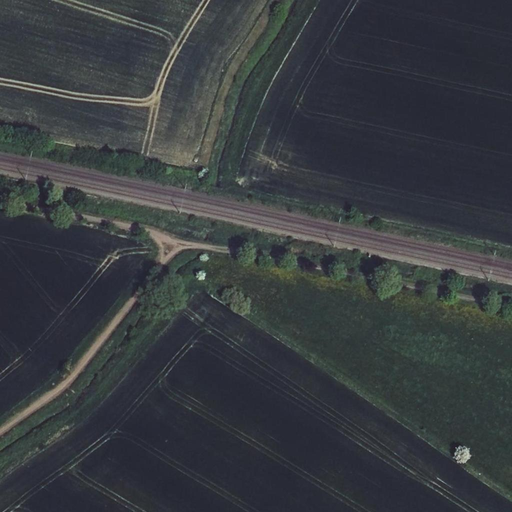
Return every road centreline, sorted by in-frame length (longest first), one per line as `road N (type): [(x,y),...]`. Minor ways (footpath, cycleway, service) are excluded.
road 1 (track): [(511,306),(178,244),(0,198)]
road 2 (track): [(178,244),(73,374),(0,433)]
road 3 (track): [(200,169),(223,91),(276,0)]
